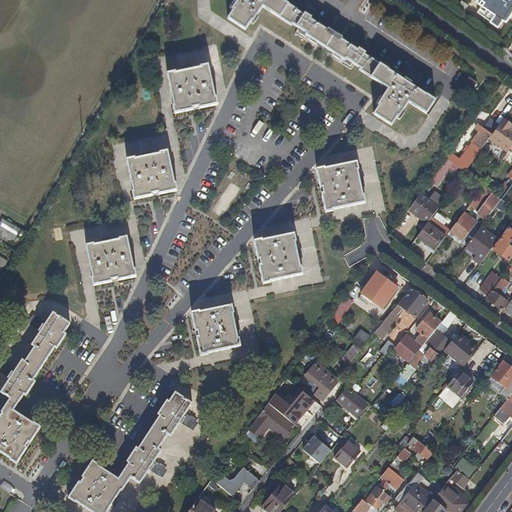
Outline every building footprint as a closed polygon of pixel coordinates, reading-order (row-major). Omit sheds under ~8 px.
[(247,0),(239,13),(240,14),(235,21),(252,32),(257,25),(259,26),(270,10),(298,29),(300,27),(308,33),(307,36),(313,40),(314,39),(316,41),(315,42),(325,49),(349,64),(350,63),(353,64),(352,66),(358,70),(360,67),(369,72),(368,74),(396,93),(386,109),(387,110),(382,117),(399,128),(404,121),(405,122),(416,106),(433,118),(442,105),(418,89),(420,86),(424,89),(430,81),(414,71),(409,79),(413,82),(411,84),(397,75),(397,74),(380,62),(379,63),(374,59),(377,54),(370,48),(365,54),(334,34),(318,23),(322,16),(313,12),(309,17),(305,14),(304,13),(289,3),(288,3),(283,0),(247,0)] [(480,6),(476,12),(495,26),(499,20),(502,22),(507,16),(511,19),(511,17),(511,0),(472,0),(472,1),(480,6)] [(466,6),(460,2),(457,7),(463,11),(466,6)] [(181,74),(172,75),(180,116),(223,108),(221,99),(220,99),(214,67),(206,68),(206,71),(181,76),(181,74)] [(466,78),(459,87),(468,93),(474,83),(466,78)] [(490,135),(487,140),(505,154),(508,149),(511,143),(511,128),(510,127),(511,126),(502,119),(490,135)] [(446,160),(463,172),(487,140),(490,135),(476,125),(473,129),(477,132),(470,142),(470,143),(467,147),(466,145),(462,150),(464,152),(458,160),(450,154),(446,160)] [(121,159),(164,151),(161,138),(118,145),(119,152),(120,152),(121,159)] [(138,196),(139,203),(182,194),(181,187),(180,187),(173,155),(166,156),(166,158),(141,163),(140,161),(133,163),(139,196),(138,196)] [(331,168),(324,170),(333,214),(340,212),(340,211),(372,204),(370,196),(369,196),(364,171),(365,171),(364,164),(331,170),(331,168)] [(227,181),(209,210),(222,218),(240,189),(227,181)] [(505,191),(499,200),(511,209),(511,206),(511,185),(508,190),(507,189),(505,191)] [(484,220),(499,200),(492,195),(481,186),(464,209),(469,213),(473,209),(476,211),(474,213),(484,220)] [(492,195),(499,200),(505,191),(499,186),(492,195)] [(408,210),(425,223),(437,207),(420,194),(408,210)] [(475,222),(461,212),(448,231),(447,232),(460,242),(475,222)] [(0,244),(16,254),(26,236),(0,220),(0,244)] [(447,232),(448,231),(441,226),(436,232),(425,223),(415,237),(433,250),(447,232)] [(491,248),(497,240),(479,227),(464,247),(476,255),(472,260),(478,264),(491,248)] [(511,238),(511,236),(504,230),(497,240),(491,248),(507,260),(511,252),(511,245),(508,243),(511,238)] [(98,280),(99,287),(142,279),(141,272),(140,272),(133,239),(126,240),(126,242),(101,247),(100,245),(92,247),(99,280),(98,280)] [(269,243),(262,245),(270,288),(278,287),(277,285),(309,279),(307,271),(302,247),(303,247),(301,239),(269,245),(269,243)] [(486,294),(498,278),(491,273),(479,289),(486,294)] [(376,274),(361,295),(381,310),(396,289),(376,274)] [(500,278),(484,299),(500,310),(505,303),(496,296),(502,288),(503,288),(507,283),(500,278)] [(396,306),(375,331),(379,333),(383,329),(387,333),(398,320),(396,319),(403,311),(413,320),(425,305),(410,292),(397,307),(396,306)] [(346,298),(329,318),(337,325),(354,304),(346,298)] [(511,298),(501,312),(508,317),(511,310),(511,298)] [(206,315),(199,317),(207,360),(215,358),(214,356),(247,350),(245,343),(243,343),(239,318),(240,318),(239,310),(206,316),(206,315)] [(417,330),(428,340),(435,331),(441,325),(442,324),(439,321),(441,319),(433,312),(417,330)] [(442,324),(441,325),(447,330),(456,319),(450,314),(442,324)] [(12,466),(18,470),(43,433),(36,429),(35,430),(14,415),(25,399),(27,401),(37,387),(34,386),(57,353),(59,354),(68,340),(66,339),(73,329),(56,318),(50,328),(44,324),(45,323),(40,320),(33,330),(41,335),(40,337),(43,338),(34,351),(37,353),(27,367),(25,365),(18,375),(13,371),(14,371),(8,367),(1,377),(10,382),(9,384),(11,385),(3,398),(12,404),(3,416),(5,418),(0,424),(0,455),(13,464),(12,466)] [(360,331),(355,341),(364,349),(371,340),(360,331)] [(450,344),(435,331),(428,340),(426,343),(408,364),(407,364),(414,370),(426,357),(434,363),(450,344)] [(460,336),(446,352),(464,368),(477,353),(465,343),(467,342),(460,336)] [(408,364),(426,343),(421,338),(403,360),(408,364)] [(387,341),(380,352),(386,356),(394,345),(387,341)] [(478,351),(467,342),(465,343),(477,353),(478,351)] [(346,357),(353,363),(361,353),(354,347),(346,357)] [(365,367),(374,356),(368,352),(359,362),(365,367)] [(447,357),(442,364),(453,372),(458,366),(447,357)] [(335,381),(337,377),(316,360),(305,375),(311,380),(309,383),(313,386),(311,390),(315,393),(313,395),(322,401),(336,382),(335,381)] [(492,379),(511,395),(511,394),(511,369),(505,363),(492,379)] [(473,384),(459,373),(447,387),(460,399),(473,384)] [(366,405),(344,388),(335,400),(347,410),(345,413),(354,420),(366,405)] [(316,405),(294,389),(287,397),(301,407),(299,410),(304,414),(306,411),(309,414),(316,405)] [(511,394),(511,395),(499,410),(511,420),(511,394)] [(95,464),(71,501),(88,511),(110,511),(122,494),(124,495),(132,482),(141,487),(149,474),(151,475),(152,474),(161,480),(167,470),(162,467),(161,468),(156,465),(162,455),(160,453),(170,438),(173,440),(181,428),(182,429),(183,427),(192,433),(198,423),(193,420),(193,421),(188,418),(194,408),(178,397),(172,406),(169,405),(160,419),(162,420),(140,453),(138,451),(129,465),(131,467),(120,483),(101,470),(102,468),(95,464)] [(271,398),(266,404),(275,412),(281,405),(271,398)] [(275,412),(266,404),(247,430),(259,438),(267,428),(282,439),(291,426),(277,416),(278,414),(275,412)] [(378,428),(383,432),(387,426),(383,422),(378,428)] [(427,434),(432,438),(436,433),(431,429),(427,434)] [(395,447),(400,451),(402,450),(405,446),(408,442),(403,438),(395,447)] [(304,451),(323,465),(332,451),(314,439),(304,451)] [(431,454),(411,439),(408,442),(405,446),(416,453),(414,456),(420,460),(421,458),(426,461),(431,454)] [(331,458),(345,469),(358,454),(344,442),(331,458)] [(409,455),(402,450),(400,451),(379,478),(394,491),(405,477),(396,470),(399,465),(400,466),(409,455)] [(459,469),(468,475),(472,470),(463,463),(459,469)] [(221,476),(216,484),(230,496),(243,481),(249,485),(247,487),(251,491),(258,482),(242,469),(233,481),(229,482),(221,476)] [(416,472),(399,494),(403,497),(390,511),(423,511),(434,499),(418,486),(416,488),(415,487),(423,477),(416,472)] [(467,479),(457,472),(452,478),(462,486),(467,479)] [(431,487),(438,494),(445,486),(437,479),(431,487)] [(457,494),(446,485),(445,486),(438,494),(434,499),(423,511),(461,511),(466,507),(454,497),(457,494)] [(263,509),(266,511),(281,511),(294,496),(280,486),(263,509)] [(374,489),(364,503),(369,507),(375,511),(376,511),(387,499),(374,489)] [(364,503),(361,500),(351,511),(350,511),(365,511),(369,507),(364,503)] [(208,511),(195,502),(187,511),(208,511)]
